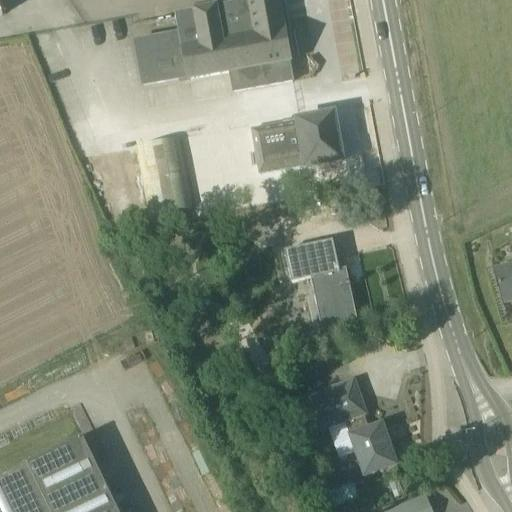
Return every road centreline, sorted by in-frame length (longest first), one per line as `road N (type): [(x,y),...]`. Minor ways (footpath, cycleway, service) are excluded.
road 1 (primary): [(472,388),(438,292),(383,0)]
road 2 (unknown): [(153,511),(96,408),(47,401),(0,413)]
road 3 (primary): [(472,388),(480,467),(511,500)]
